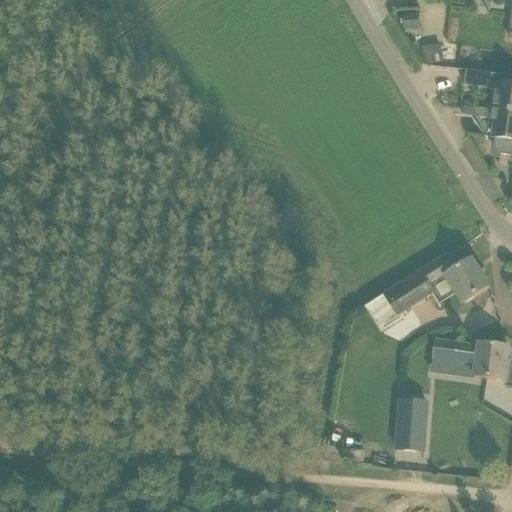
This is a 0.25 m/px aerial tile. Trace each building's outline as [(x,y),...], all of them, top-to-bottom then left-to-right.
[(405,15),(405,30),(418,30),(417,15),(405,15)] [(443,45),(424,47),(425,62),(445,60),(443,45)] [(494,90),(491,112),(511,114),(511,86),(505,85),(506,77),(466,71),(464,87),(494,90)] [(511,114),(491,112),(473,109),(480,119),(490,120),(489,127),(495,128),(493,140),(496,140),(495,150),(498,154),(511,156),(511,114)] [(461,268),(452,253),(436,262),(437,263),(384,297),(397,319),(436,295),(431,287),(446,278),(463,305),(489,289),(472,261),(461,268)] [(475,379),(505,383),(509,349),(479,346),(479,348),(435,342),(433,361),(476,367),(475,379)] [(428,405),(402,403),(398,451),(424,453),(428,405)]
